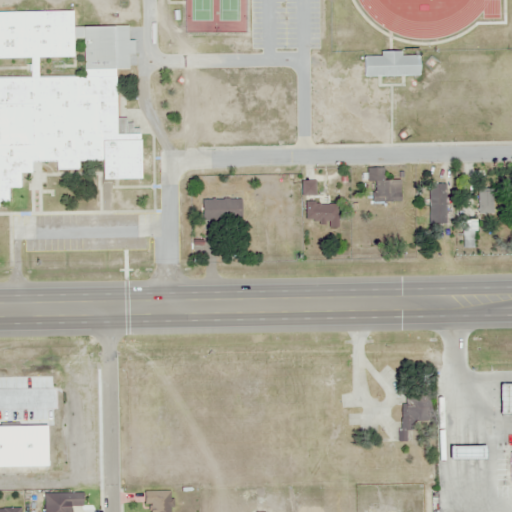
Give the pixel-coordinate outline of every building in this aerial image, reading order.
[(31,162),(77,169),(78,159),(102,163),(100,175),(136,181),(144,133),(112,111),(119,68),(128,69),(132,40),(127,39),(128,28),(0,6),(0,56),(30,62),(27,81),(0,77),(0,203),(9,191),(9,186),(18,187),(21,171),(30,172),(31,162)] [(379,52),(379,56),(360,56),(360,76),(418,76),(418,52),(379,52)] [(366,181),(373,181),(373,196),(399,196),(399,179),(382,179),(382,167),(366,167),(366,181)] [(444,223),(444,183),(427,183),(427,223),(444,223)] [(472,211),(495,211),(495,189),(472,189),(472,211)] [(241,197),(201,197),(201,219),(241,219),(241,197)] [(304,223),(338,223),(338,202),(304,202),(304,223)] [(473,247),(473,218),(462,218),(462,247),(473,247)] [(495,414),(511,414),(511,383),(495,383),(495,414)] [(402,419),(426,419),(426,392),(402,392),(402,419)] [(479,459),(479,445),(444,445),(445,459),(479,459)] [(144,505),(149,505),(149,511),(170,511),(171,491),(144,491),(144,505)] [(83,506),(83,492),(43,492),(43,511),(71,511),(72,506),(83,506)]
